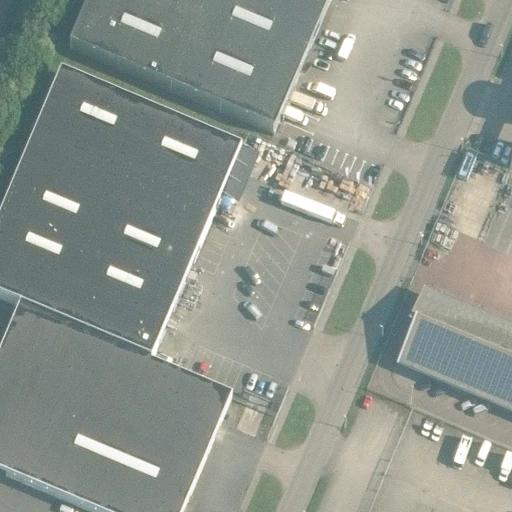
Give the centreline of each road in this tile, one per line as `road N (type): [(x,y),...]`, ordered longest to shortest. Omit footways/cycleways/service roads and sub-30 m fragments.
road 1 (unclassified): [(289,511),(506,0)]
road 2 (unknown): [(493,30),(409,8),(374,12),(352,64),(367,119),(432,175)]
